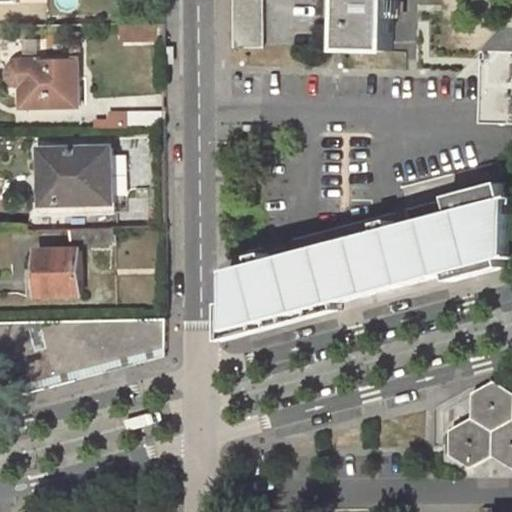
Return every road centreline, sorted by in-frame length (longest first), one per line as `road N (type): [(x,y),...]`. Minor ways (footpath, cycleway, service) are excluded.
road 1 (residential): [(201,0),(203,370)]
road 2 (residential): [(511,309),(499,294),(203,370)]
road 3 (residential): [(203,438),(511,356)]
road 4 (residential): [(511,492),(203,495)]
road 5 (residential): [(203,370),(0,425)]
road 6 (residential): [(0,491),(203,438)]
